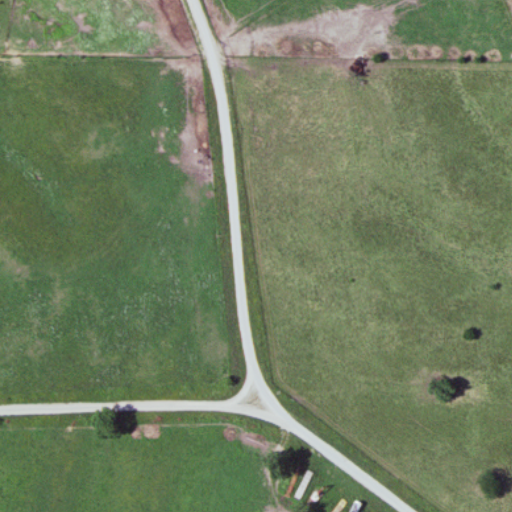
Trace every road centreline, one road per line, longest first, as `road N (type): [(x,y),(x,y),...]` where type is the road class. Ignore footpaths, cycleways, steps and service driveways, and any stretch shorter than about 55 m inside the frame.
road 1 (residential): [(409,511),(286,419),(259,376),(230,120),(193,0)]
road 2 (residential): [(0,414),(234,409)]
